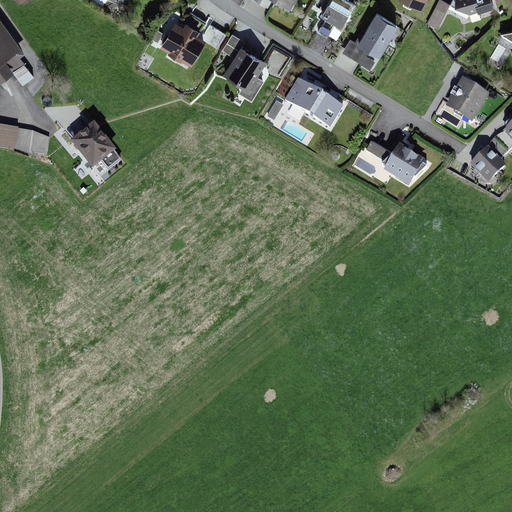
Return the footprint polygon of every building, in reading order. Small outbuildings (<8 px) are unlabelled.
[(329,19),(337,24),(350,3),(345,0),(322,0),(315,11),(329,19)] [(439,27),(450,0),(436,0),(427,23),(439,27)] [(461,0),(466,13),(494,3),(492,0),(461,0)] [(371,61),(393,25),(374,13),(351,48),(371,61)] [(511,13),(511,14),(511,15),(511,21),(507,29),(498,33),(511,41),(511,13)] [(159,45),(191,66),(206,44),(174,22),(159,45)] [(0,69),(19,54),(0,30),(0,69)] [(250,94),(266,68),(234,47),(218,73),(250,94)] [(327,127),(341,106),(301,79),(287,100),(327,127)] [(469,121),(484,95),(458,80),(443,106),(469,121)] [(444,119),(457,124),(461,116),(447,111),(444,119)] [(511,139),(511,121),(503,132),(511,139)] [(0,146),(26,150),(29,130),(0,126),(0,146)] [(97,174),(117,157),(94,131),(74,147),(97,174)] [(452,162),(481,190),(504,166),(475,138),(452,162)] [(381,169),(407,184),(421,161),(395,146),(381,169)]
